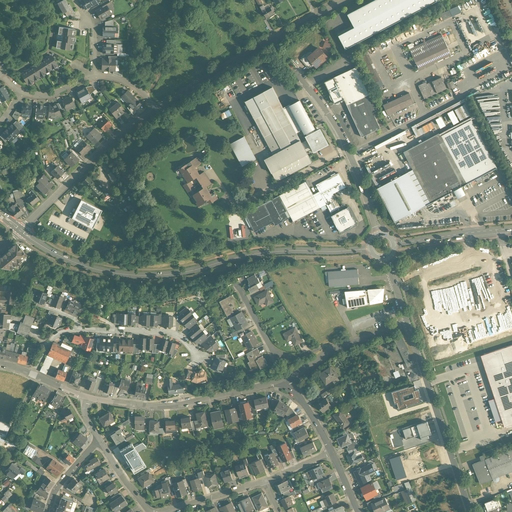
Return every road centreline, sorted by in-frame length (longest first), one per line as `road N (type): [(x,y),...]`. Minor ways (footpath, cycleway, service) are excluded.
road 1 (secondary): [(368,247),(265,253),(131,276),(71,262),(21,230)]
road 2 (residential): [(346,0),(152,112)]
road 3 (residential): [(87,397),(167,407),(284,378)]
road 4 (unclassified): [(470,511),(407,323)]
road 5 (unclassified): [(378,234),(333,122),(287,67)]
road 6 (residential): [(152,112),(21,230)]
road 7 (residential): [(333,350),(282,356),(236,284)]
road 8 (residential): [(79,330),(168,332),(201,359)]
road 9 (secondary): [(511,229),(393,244)]
